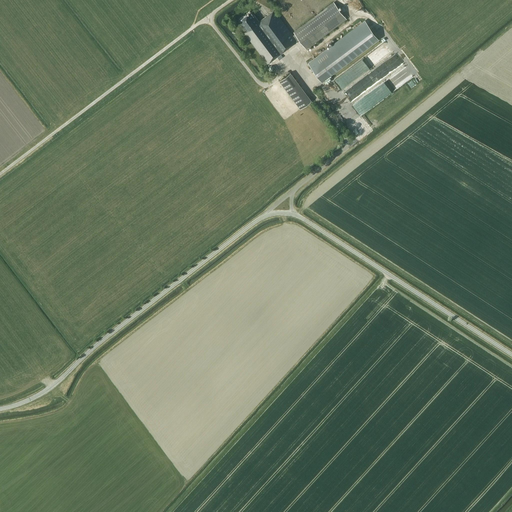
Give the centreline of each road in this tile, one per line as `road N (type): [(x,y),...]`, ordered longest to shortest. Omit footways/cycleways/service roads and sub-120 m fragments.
road 1 (tertiary): [(0,409),(46,391),(259,218)]
road 2 (tertiary): [(511,356),(291,213)]
